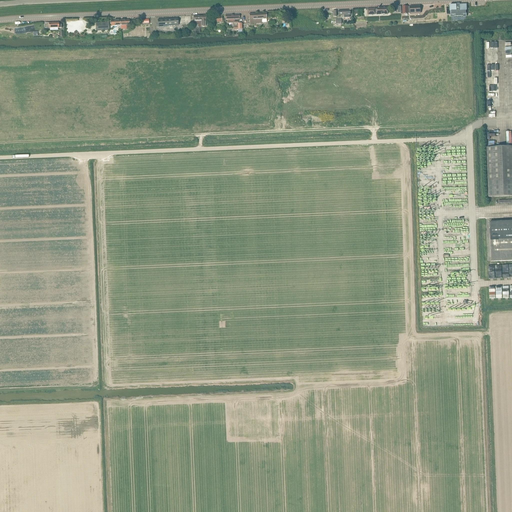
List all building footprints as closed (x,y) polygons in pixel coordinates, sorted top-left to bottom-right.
[(450,6),(450,16),(466,15),(466,11),(466,5),(450,6)] [(408,6),(402,7),(402,14),(408,14),(410,14),(420,13),(420,6),(410,6),(408,6)] [(375,13),(376,13),(376,16),(388,15),(388,7),(376,8),(376,10),(374,10),(374,9),(367,9),(367,15),(375,15),(375,13)] [(266,13),(249,14),(249,25),(261,24),(261,20),(266,19),(266,13)] [(239,14),(225,15),(225,20),(227,20),(227,24),(237,23),(237,20),(239,20),(239,14)] [(194,22),(200,22),(201,28),(208,27),(207,21),(205,21),(205,16),(193,16),(194,22)] [(177,18),(157,20),(158,27),(177,26),(177,18)] [(120,20),(120,26),(120,30),(128,30),(128,26),(129,26),(128,20),(120,20)] [(511,147),(486,148),(488,198),(511,196),(511,147)] [(511,261),(511,221),(489,222),(491,262),(511,261)]
